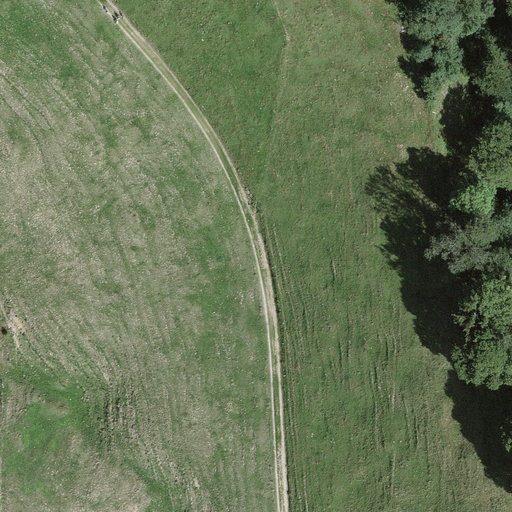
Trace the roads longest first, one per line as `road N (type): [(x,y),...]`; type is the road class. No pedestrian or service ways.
road 1 (track): [(252,233),(273,337),(281,511)]
road 2 (track): [(102,0),(184,93),(252,233)]
